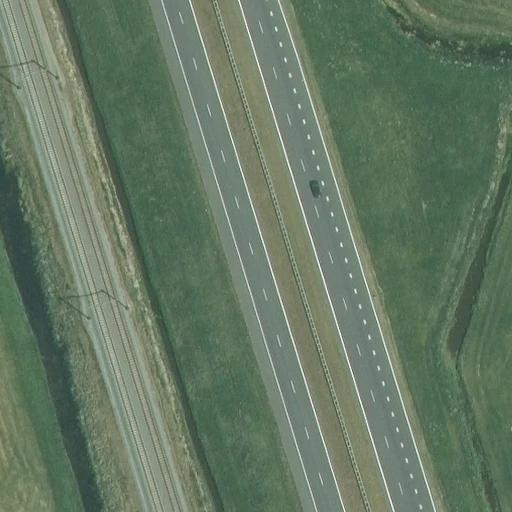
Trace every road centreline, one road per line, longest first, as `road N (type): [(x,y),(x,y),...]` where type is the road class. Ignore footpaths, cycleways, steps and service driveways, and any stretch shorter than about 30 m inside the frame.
road 1 (motorway): [(407,511),(251,0)]
road 2 (motorway): [(176,0),(329,511)]
